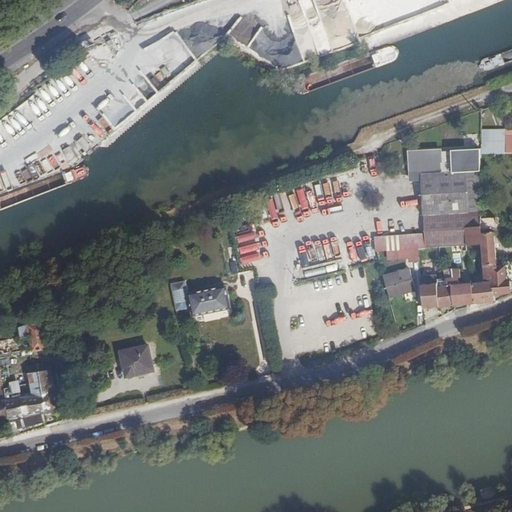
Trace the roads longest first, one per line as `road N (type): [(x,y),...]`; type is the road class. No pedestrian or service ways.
road 1 (residential): [(0,450),(261,387),(511,302)]
road 2 (track): [(273,0),(130,42),(75,105),(0,155)]
road 3 (unknown): [(297,376),(287,332),(296,242),(304,233),(376,217)]
road 4 (track): [(0,99),(107,14)]
